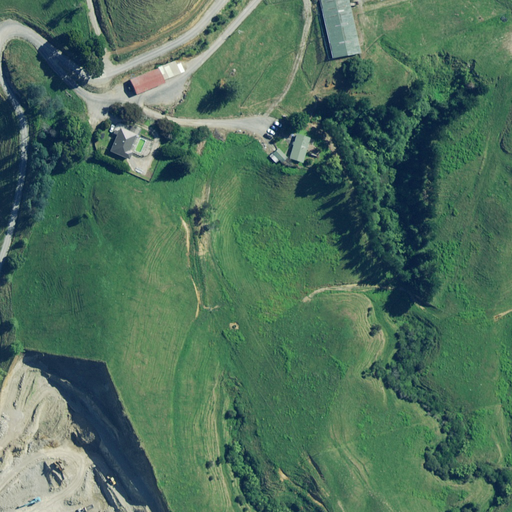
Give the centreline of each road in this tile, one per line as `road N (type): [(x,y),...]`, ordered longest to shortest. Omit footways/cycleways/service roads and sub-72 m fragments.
road 1 (track): [(266,0),(216,52),(153,95),(76,97)]
road 2 (track): [(76,97),(67,130),(5,162),(0,180)]
